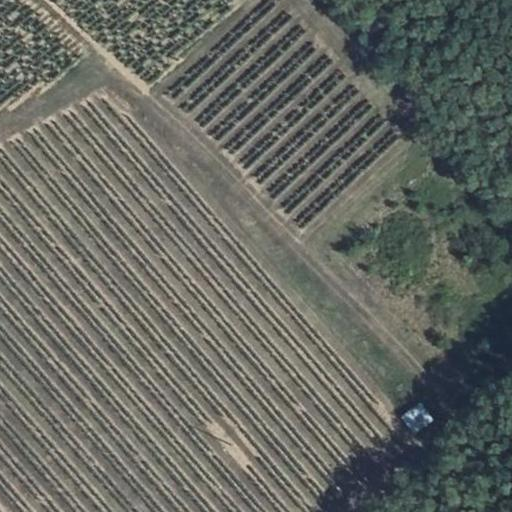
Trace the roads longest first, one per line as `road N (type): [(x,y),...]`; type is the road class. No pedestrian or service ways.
road 1 (track): [(460,430),(436,390),(45,0)]
road 2 (track): [(359,511),(511,388)]
road 3 (track): [(124,71),(83,79),(0,126)]
